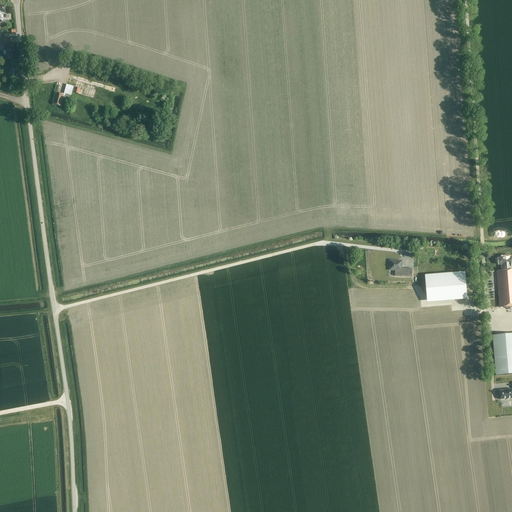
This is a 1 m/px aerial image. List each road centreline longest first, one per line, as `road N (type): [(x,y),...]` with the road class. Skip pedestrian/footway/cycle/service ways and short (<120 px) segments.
road 1 (unclassified): [(53,310),(323,243),(383,250)]
road 2 (unclassified): [(53,310),(15,0)]
road 3 (unclassified): [(73,511),(53,310)]
